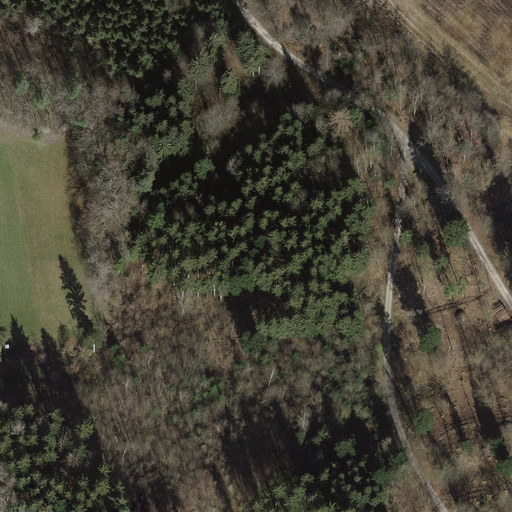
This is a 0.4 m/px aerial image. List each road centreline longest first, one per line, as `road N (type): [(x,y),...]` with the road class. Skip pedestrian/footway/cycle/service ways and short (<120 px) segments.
road 1 (track): [(442,511),(401,437),(388,380),(400,135)]
road 2 (track): [(400,135),(283,51),(234,0)]
road 3 (track): [(511,303),(400,135)]
road 4 (track): [(0,484),(75,488),(180,511)]
